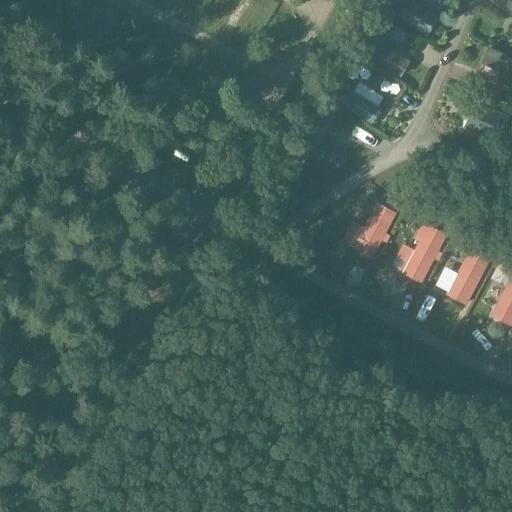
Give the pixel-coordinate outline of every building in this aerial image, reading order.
[(395,0),(392,0),(384,21),(432,42),(441,20),(395,0)] [(403,82),(410,66),(369,46),(361,62),(403,82)] [(332,108),(369,133),(387,107),(361,90),(354,100),(343,92),(332,108)] [(508,118),(475,103),(464,128),(498,142),(508,118)] [(316,142),(305,160),(344,184),(355,166),(316,142)] [(375,206),(352,250),(369,259),(392,215),(375,206)] [(426,228),(402,272),(420,281),(443,237),(426,228)] [(470,250),(447,295),(464,304),(487,260),(470,250)] [(511,276),(491,316),(509,325),(511,319),(511,276)]
